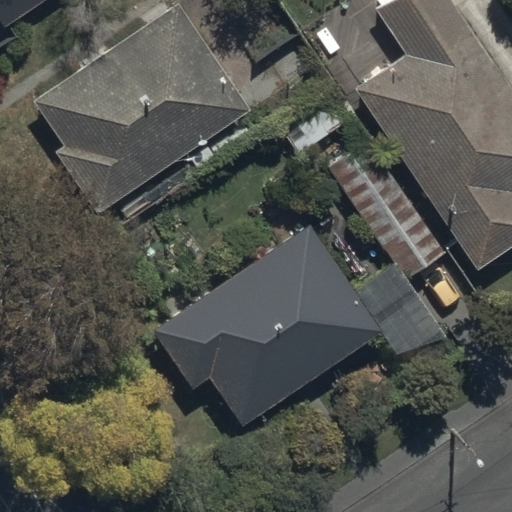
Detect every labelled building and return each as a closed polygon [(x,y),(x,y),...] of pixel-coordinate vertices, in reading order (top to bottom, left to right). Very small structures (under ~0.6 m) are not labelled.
[(0,0),(0,19),(1,21),(35,0),(0,0)] [(177,0),(165,0),(31,93),(64,141),(54,148),(96,207),(248,101),(177,0)] [(511,179),(511,87),(451,0),(373,0),(370,2),(402,48),(348,86),(470,262),(511,232),(511,183),(510,181),(511,179)] [(353,112),(337,85),(277,121),(293,148),(353,112)] [(354,282),(305,215),(141,321),(181,383),(205,368),(236,417),(377,326),(387,342),(441,330),(400,273),(439,245),(358,133),(322,159),(392,255),(354,282)]
